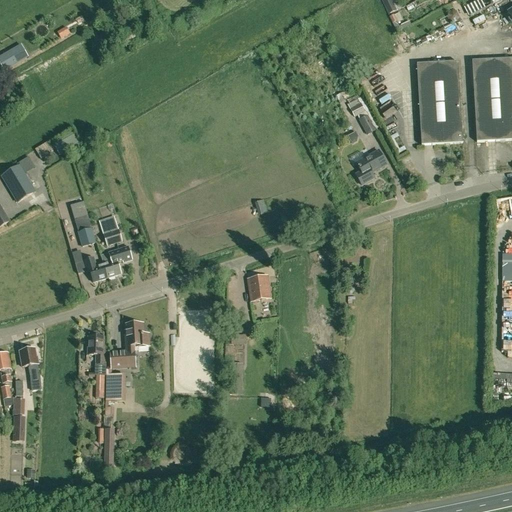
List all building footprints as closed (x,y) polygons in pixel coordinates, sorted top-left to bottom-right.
[(389,0),(380,0),(389,15),(395,11),(392,4),(389,0)] [(476,1),(465,7),(469,15),(480,10),(476,1)] [(448,14),(447,18),(449,22),(453,23),(457,21),(459,17),(457,13),(452,12),(448,14)] [(70,30),(60,35),(63,41),(73,35),(70,30)] [(0,63),(4,71),(28,57),(22,47),(0,59),(0,63)] [(511,141),(511,60),(472,62),(477,143),(511,141)] [(458,63),(417,65),(421,146),(463,144),(458,63)] [(339,91),(343,96),(351,91),(348,86),(339,91)] [(339,91),(333,93),(337,103),(343,100),(339,91)] [(357,118),(360,122),(368,118),(368,117),(366,112),(365,113),(358,100),(347,105),(354,119),(357,118)] [(375,132),(368,118),(360,122),(367,136),(375,132)] [(338,130),(340,135),(350,130),(348,125),(338,130)] [(397,146),(391,135),(387,137),(395,153),(404,148),(402,143),(397,146)] [(113,147),(109,138),(99,142),(102,151),(113,147)] [(48,144),(35,151),(41,161),(54,153),(48,144)] [(361,153),(351,159),(354,165),(356,164),(361,173),(356,176),(362,187),(374,180),(371,174),(386,166),(378,152),(365,160),(361,153)] [(60,175),(70,172),(68,164),(58,167),(60,175)] [(9,189),(27,179),(19,167),(2,177),(9,189)] [(35,193),(27,179),(9,189),(18,204),(35,193)] [(84,204),(72,207),(73,212),(79,233),(79,234),(82,247),(96,243),(92,233),(92,230),(86,209),(84,204)] [(0,228),(10,223),(0,206),(0,228)] [(101,227),(107,248),(123,243),(117,222),(101,227)] [(132,240),(132,248),(144,247),(144,239),(132,240)] [(109,263),(103,265),(107,279),(121,275),(118,264),(123,262),(123,264),(132,261),(128,247),(108,253),(109,255),(111,262),(109,263)] [(94,259),(75,265),(78,275),(89,272),(93,283),(107,279),(103,265),(96,267),(94,259)] [(248,281),(251,303),(271,300),(267,278),(248,281)] [(143,325),(126,326),(127,332),(125,332),(126,352),(110,353),(112,370),(135,368),(134,347),(137,347),(137,348),(150,347),(149,335),(143,335),(143,325)] [(102,366),(104,339),(89,338),(88,356),(96,356),(96,365),(102,366)] [(35,350),(20,353),(23,369),(28,368),(30,378),(32,392),(41,391),(40,376),(38,366),(39,365),(38,358),(36,358),(35,350)] [(0,356),(0,372),(1,372),(3,384),(12,383),(9,371),(11,370),(8,354),(0,356)] [(230,395),(242,396),(242,364),(230,364),(230,395)] [(105,377),(96,377),(95,399),(105,400),(105,377)] [(122,379),(106,379),(106,403),(122,403),(122,379)] [(14,400),(14,407),(14,412),(24,411),(23,400),(23,399),(23,382),(15,382),(16,400),(14,400)] [(10,387),(1,389),(3,400),(12,399),(10,387)] [(293,405),(283,404),(282,412),(291,413),(293,405)] [(114,409),(105,408),(105,417),(114,417),(114,409)] [(113,439),(113,430),(105,430),(105,439),(113,439)] [(114,444),(104,443),(104,463),(113,464),(114,444)]
